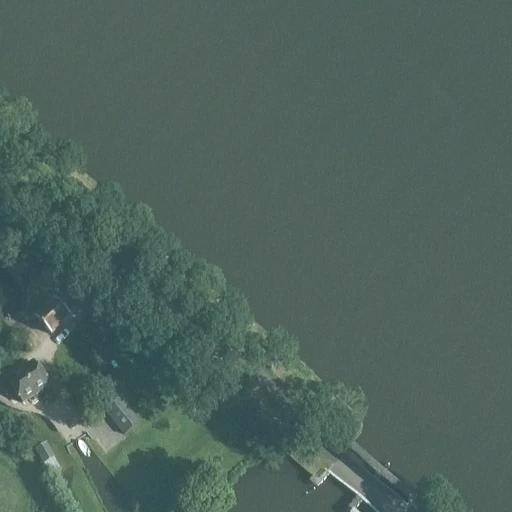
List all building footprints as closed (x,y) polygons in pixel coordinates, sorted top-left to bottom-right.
[(34,319),(50,335),(70,316),(53,299),(34,319)] [(34,363),(5,383),(7,384),(1,388),(6,397),(13,392),(21,404),(49,385),(34,363)] [(104,411),(125,436),(140,423),(119,398),(104,411)] [(46,444),(35,451),(50,476),(60,469),(54,459),(54,458),(46,444)] [(356,497),(345,511),(346,511),(352,511),(355,509),(361,502),(379,481),(384,475),(385,474),(385,472),(381,469),(379,469),(379,470),(374,476),(356,497)]
